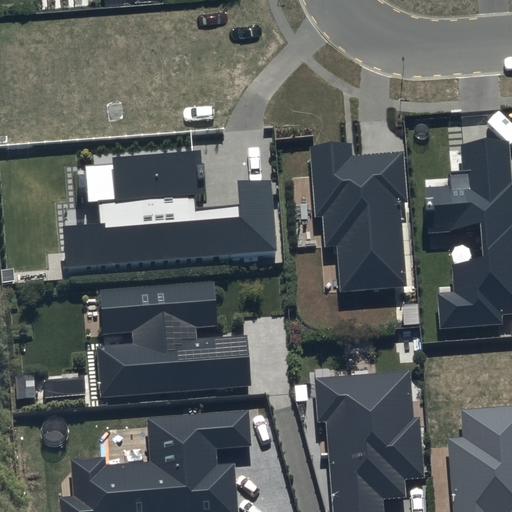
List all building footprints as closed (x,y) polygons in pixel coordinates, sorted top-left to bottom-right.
[(511,195),(508,137),(447,141),(450,188),(415,190),(418,241),(462,238),(464,267),(435,269),(436,290),(423,291),(426,334),(511,328),(511,195)] [(352,149),(310,152),(315,223),(323,222),(325,252),(338,251),(341,297),(406,293),(401,210),(408,209),(404,157),(353,161),(352,149)] [(111,171),(86,173),(87,187),(78,187),(79,199),(89,198),(89,207),(100,206),(102,237),(64,239),(67,273),(276,258),(271,190),(237,193),(239,213),(196,216),(195,205),(204,204),(201,161),(111,168),(111,171)] [(214,288),(100,297),(104,340),(133,338),(134,351),(96,353),(100,404),(252,392),(248,342),(198,346),(197,334),(218,332),(214,288)] [(410,377),(313,385),(317,430),(325,430),(331,511),(383,511),(383,506),(406,504),(405,487),(424,485),(419,424),(414,424),(410,377)] [(47,495),(48,511),(235,511),(233,465),(212,466),(211,450),(245,448),(242,410),(137,416),(140,458),(56,463),(57,495),(47,495)] [(511,511),(511,413),(461,418),(463,445),(448,446),(453,511),(511,511)]
